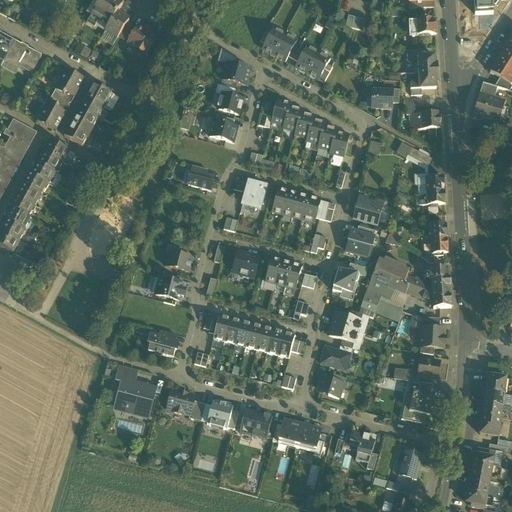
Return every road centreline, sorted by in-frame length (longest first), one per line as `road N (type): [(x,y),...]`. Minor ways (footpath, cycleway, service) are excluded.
road 1 (residential): [(265,64),(370,124),(327,267),(299,412)]
road 2 (residential): [(178,381),(211,236),(265,64)]
road 3 (residential): [(453,117),(464,349)]
road 4 (residential): [(299,412),(456,449)]
road 5 (track): [(59,511),(106,358)]
road 6 (residential): [(178,381),(299,412)]
